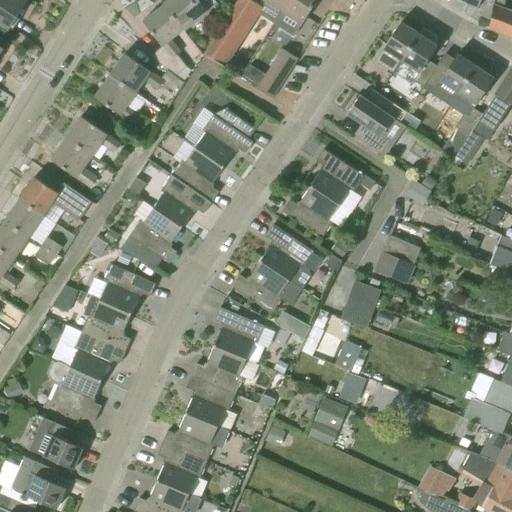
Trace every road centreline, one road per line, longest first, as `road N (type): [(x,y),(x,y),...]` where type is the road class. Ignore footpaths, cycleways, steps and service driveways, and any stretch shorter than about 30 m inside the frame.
road 1 (residential): [(87,511),(198,266),(375,0)]
road 2 (tertiary): [(98,0),(0,152)]
